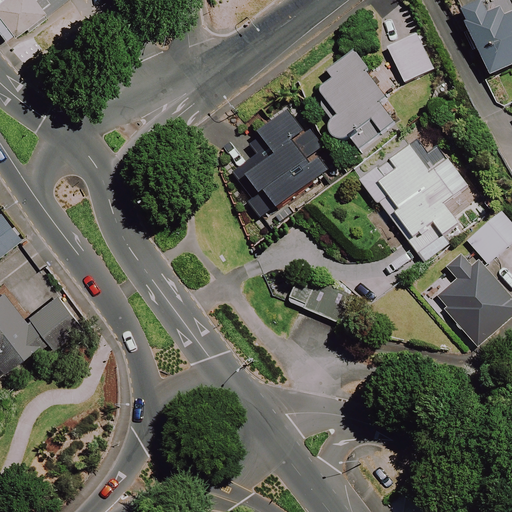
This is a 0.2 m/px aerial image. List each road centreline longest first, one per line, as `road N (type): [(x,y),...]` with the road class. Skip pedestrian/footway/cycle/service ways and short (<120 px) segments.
road 1 (secondary): [(161,419),(129,331),(40,204)]
road 2 (secondary): [(104,180),(127,245),(221,372)]
road 3 (tertiary): [(210,67),(193,104),(104,180)]
road 4 (tertiary): [(420,435),(367,432),(339,442),(323,476),(327,511)]
road 5 (residential): [(272,412),(345,414),(420,435)]
